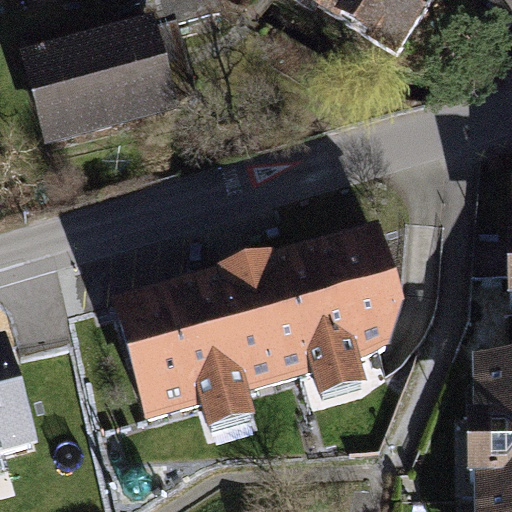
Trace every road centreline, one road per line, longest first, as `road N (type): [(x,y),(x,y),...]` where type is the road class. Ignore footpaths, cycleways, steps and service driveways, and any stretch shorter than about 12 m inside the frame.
road 1 (unclassified): [(511,106),(0,252)]
road 2 (track): [(465,122),(452,321),(396,463),(374,466),(367,511)]
